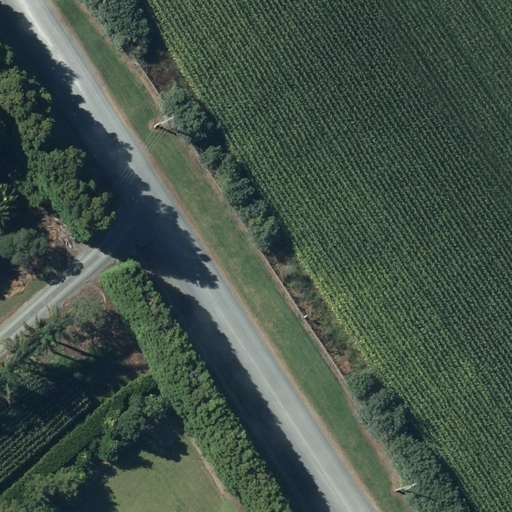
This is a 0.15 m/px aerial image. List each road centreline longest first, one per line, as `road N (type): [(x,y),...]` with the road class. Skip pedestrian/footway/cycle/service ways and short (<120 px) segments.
road 1 (unclassified): [(368,511),(35,0)]
road 2 (unknown): [(164,198),(0,336)]
